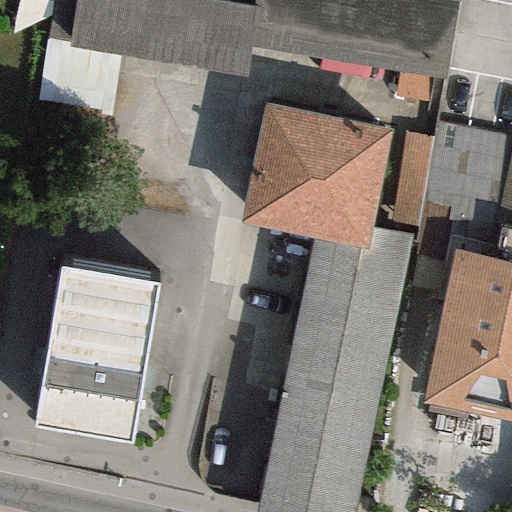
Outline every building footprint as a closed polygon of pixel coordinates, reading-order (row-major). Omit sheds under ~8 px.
[(258,0),(256,16),(152,0),(74,0),(65,57),(247,86),(252,53),(438,83),(449,10),(387,0),(258,0)] [(388,130),(264,103),(239,221),(307,235),(364,247),(369,230),(388,130)] [(511,139),(436,123),(432,139),(412,238),(409,254),(451,263),(453,251),(487,259),(494,224),(511,139)] [(432,139),(388,130),(369,230),(404,237),(412,238),(432,139)] [(511,139),(494,224),(511,227),(511,139)] [(364,247),(307,235),(255,511),(352,511),(404,237),(369,230),(364,247)] [(511,264),(487,259),(453,251),(451,263),(420,402),(511,422),(511,264)] [(159,295),(57,279),(32,435),(134,451),(159,295)]
